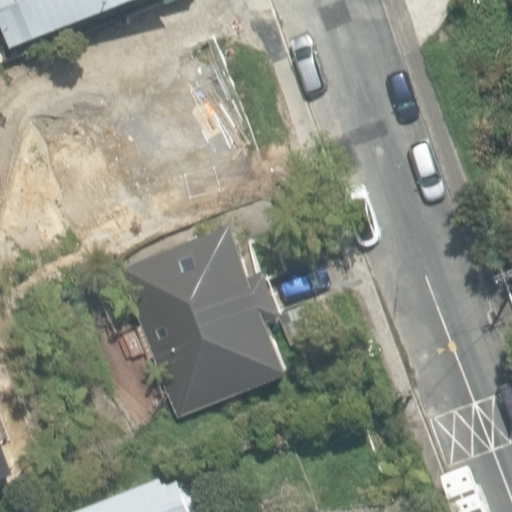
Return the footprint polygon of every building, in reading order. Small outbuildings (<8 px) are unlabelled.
[(1,0),(19,46),(144,0),(1,0)] [(151,0),(115,14),(130,57),(211,28),(200,0),(151,0)] [(42,94),(94,239),(229,191),(220,165),(222,162),(215,142),(211,141),(210,137),(222,133),(213,108),(200,112),(195,98),(197,94),(189,70),(185,70),(180,56),(127,75),(123,65),(42,94)] [(23,260),(79,242),(62,192),(6,210),(23,260)] [(127,265),(182,414),(295,373),(276,320),(292,314),(275,269),(260,274),(241,223),(127,265)] [(206,511),(194,478),(179,484),(176,475),(76,511),(206,511)]
